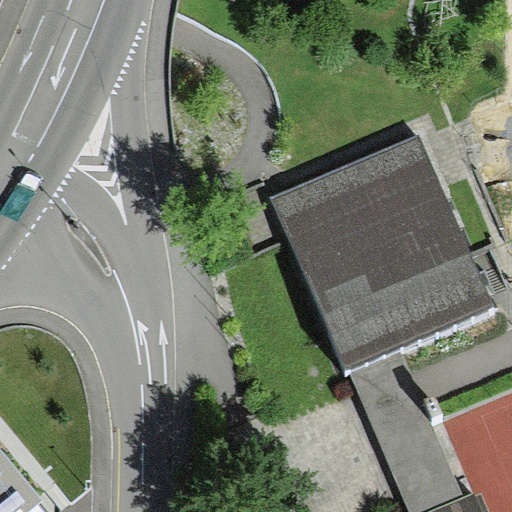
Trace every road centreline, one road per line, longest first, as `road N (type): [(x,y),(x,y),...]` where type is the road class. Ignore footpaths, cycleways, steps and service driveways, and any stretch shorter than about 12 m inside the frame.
road 1 (residential): [(29,145),(99,180),(131,226),(142,377),(140,511)]
road 2 (tertiary): [(92,0),(29,145)]
